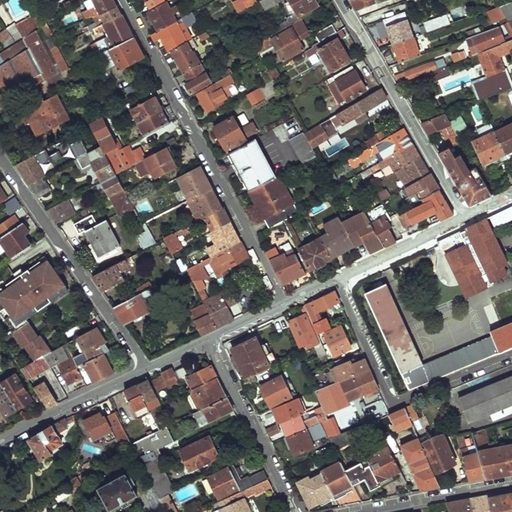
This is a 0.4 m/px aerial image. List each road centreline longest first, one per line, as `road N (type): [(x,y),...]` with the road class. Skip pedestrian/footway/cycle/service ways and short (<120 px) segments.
road 1 (residential): [(124,0),(283,302)]
road 2 (residential): [(336,277),(396,400),(511,353)]
road 3 (residential): [(146,369),(0,155)]
road 4 (residential): [(463,216),(338,0)]
road 5 (residential): [(208,339),(295,511)]
road 6 (residential): [(146,369),(0,442)]
road 7 (residential): [(358,511),(511,482)]
road 8 (residential): [(463,216),(336,277)]
